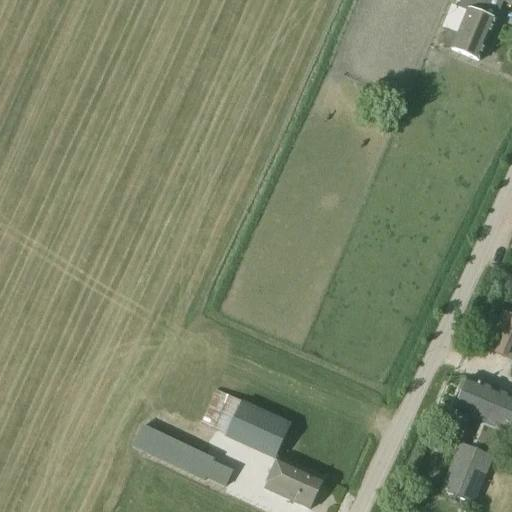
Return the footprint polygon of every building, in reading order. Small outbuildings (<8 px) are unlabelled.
[(468,12),(452,51),(480,63),(496,23),(485,18),(489,8),(469,0),(462,0),(459,8),(459,9),(468,12)] [(360,90),(353,105),(367,112),(373,96),(360,90)] [(489,351),(504,357),(511,337),(511,317),(503,314),(489,351)] [(455,413),(457,414),(455,420),(468,425),(470,420),(485,426),(476,451),(462,445),(444,491),(473,503),(500,436),(498,435),(499,431),(509,435),(511,426),(511,399),(467,382),(455,413)] [(275,462),(292,426),(242,404),(215,391),(201,424),(227,436),(225,440),(275,462)] [(266,491),(309,511),(323,479),(280,459),(266,491)] [(212,465),(206,480),(225,489),(225,487),(230,477),(231,474),(225,471),(216,467),(212,465)]
